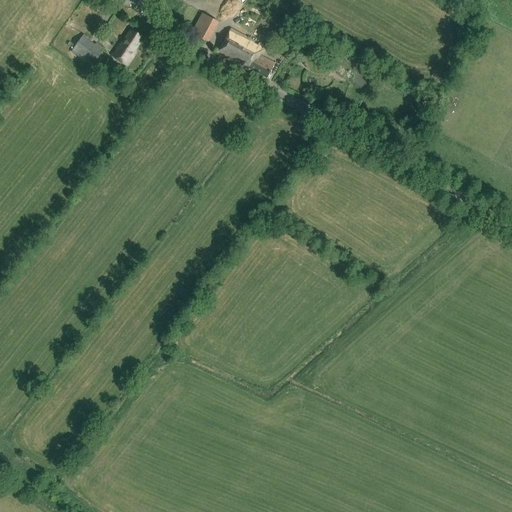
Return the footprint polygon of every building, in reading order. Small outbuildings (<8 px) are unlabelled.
[(203,14),(193,33),(207,40),(217,21),(203,14)] [(264,46),(231,28),(217,55),(248,71),(249,69),(267,79),(275,64),(259,55),(264,46)] [(271,33),(265,30),(262,37),(268,40),(271,33)] [(131,31),(121,45),(119,44),(116,49),(118,50),(115,54),(113,53),(111,56),(127,66),(137,51),(135,50),(143,39),(131,31)] [(104,49),(83,34),(71,52),(92,66),(104,49)]
